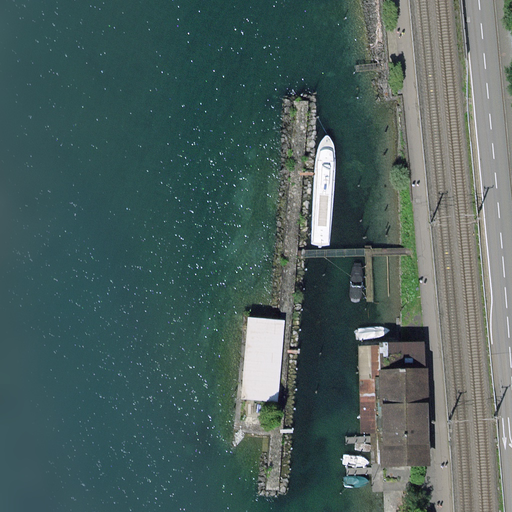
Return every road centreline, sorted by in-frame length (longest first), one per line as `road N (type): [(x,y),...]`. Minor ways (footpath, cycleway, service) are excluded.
road 1 (residential): [(399,0),(443,511)]
road 2 (primary): [(478,0),(511,373)]
